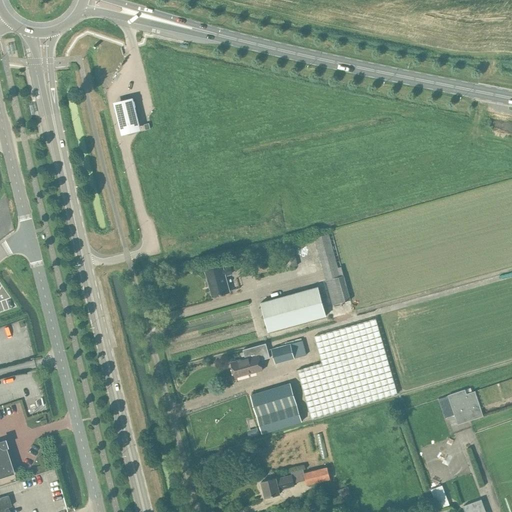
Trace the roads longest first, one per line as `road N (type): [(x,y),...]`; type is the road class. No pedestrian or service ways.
road 1 (secondary): [(144,511),(51,110)]
road 2 (secondary): [(511,98),(191,28)]
road 3 (unclassified): [(97,511),(28,235)]
road 4 (unclassified): [(129,260),(197,511)]
road 5 (track): [(511,268),(352,313)]
road 6 (unclassified): [(28,235),(0,111)]
